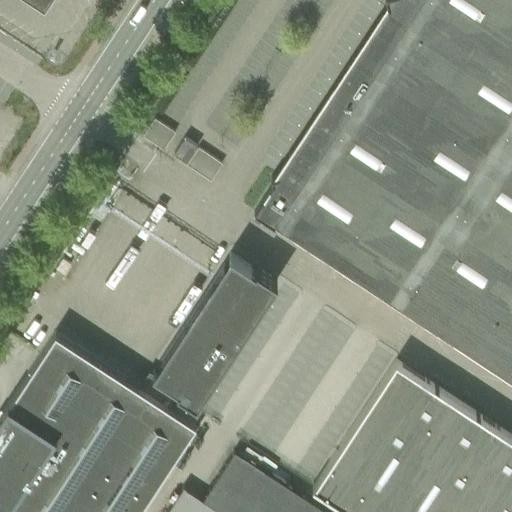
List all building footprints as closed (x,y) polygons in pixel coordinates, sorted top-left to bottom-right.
[(511,0),(385,0),(387,8),(277,175),(270,176),(271,183),(253,211),(274,224),(275,223),(511,378),(511,0)] [(143,134),(163,148),(175,131),(154,117),(143,134)] [(173,152),(186,161),(196,145),(184,136),(173,152)] [(187,163),(210,179),(222,162),(198,146),(187,163)] [(143,377),(138,385),(142,387),(167,403),(176,389),(195,402),(276,279),(262,270),(255,266),(254,268),(250,266),(250,265),(242,260),(229,252),(228,253),(234,258),(233,260),(229,266),(228,267),(223,263),(160,360),(165,363),(157,375),(152,383),(143,377)] [(0,511),(136,511),(195,422),(167,403),(142,387),(138,385),(54,330),(0,413),(0,511)] [(511,511),(511,434),(396,358),(313,485),(354,511),(511,511)] [(329,511),(301,493),(303,489),(294,483),(290,487),(234,450),(203,498),(183,485),(165,511),(329,511)]
